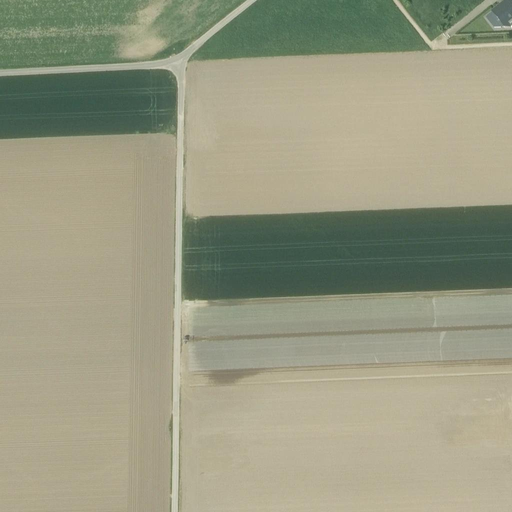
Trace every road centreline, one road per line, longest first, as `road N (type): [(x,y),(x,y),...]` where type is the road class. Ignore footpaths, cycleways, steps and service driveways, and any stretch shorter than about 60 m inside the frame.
road 1 (track): [(173,511),(180,64)]
road 2 (track): [(180,64),(0,73)]
